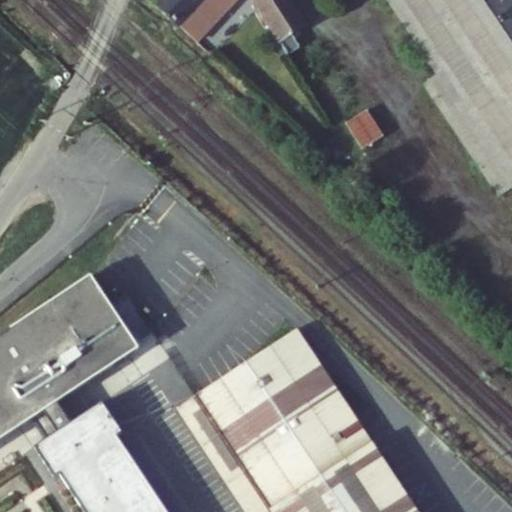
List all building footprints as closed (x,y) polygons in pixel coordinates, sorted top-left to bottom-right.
[(224,0),(160,0),(156,4),(194,38),(223,6),(221,4),(224,0)] [(309,22),(295,0),(255,0),(290,53),(305,44),(296,30),(309,22)] [(511,0),(333,0),(336,4),(343,0),(376,0),(428,76),(414,85),(486,197),(499,189),(511,209),(511,0)] [(0,443),(136,348),(90,279),(0,340),(0,443)] [(416,511),(295,330),(193,398),(269,511),(416,511)] [(173,411),(240,511),(269,511),(193,398),(173,411)] [(122,434),(101,402),(34,449),(55,480),(58,477),(81,511),(167,511),(118,437),(122,434)]
